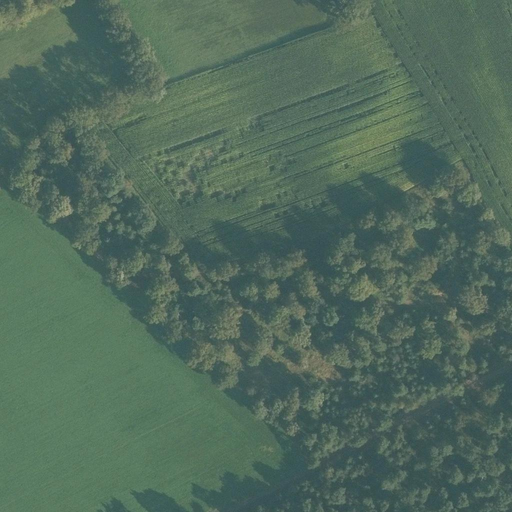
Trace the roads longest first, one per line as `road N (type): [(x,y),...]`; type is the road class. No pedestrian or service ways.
road 1 (track): [(511,316),(234,274),(134,273),(109,263),(19,181),(0,177)]
road 2 (track): [(223,511),(511,364)]
